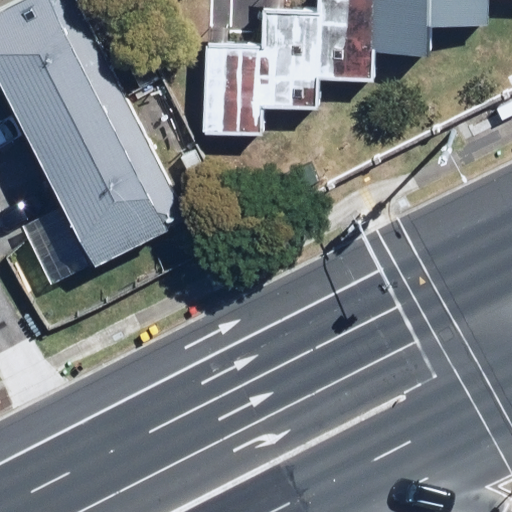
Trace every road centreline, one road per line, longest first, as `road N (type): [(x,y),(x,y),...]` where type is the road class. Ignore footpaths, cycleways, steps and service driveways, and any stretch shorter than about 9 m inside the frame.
road 1 (primary): [(0,488),(511,234)]
road 2 (primary): [(511,403),(309,500)]
road 3 (primary): [(476,511),(309,500)]
